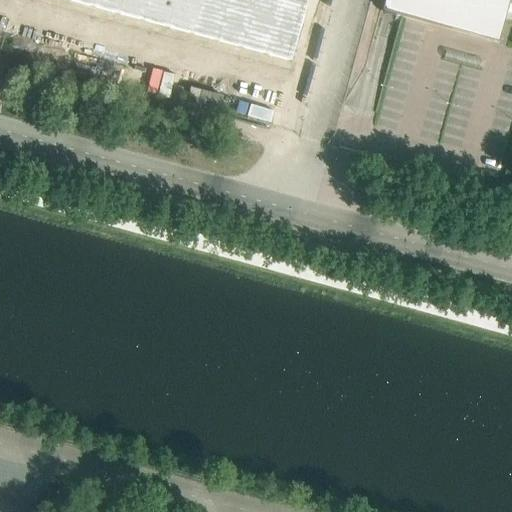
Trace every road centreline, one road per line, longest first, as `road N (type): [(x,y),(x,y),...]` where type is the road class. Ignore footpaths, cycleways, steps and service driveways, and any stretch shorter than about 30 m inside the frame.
road 1 (tertiary): [(511,267),(0,129)]
road 2 (unclassified): [(246,511),(0,443)]
